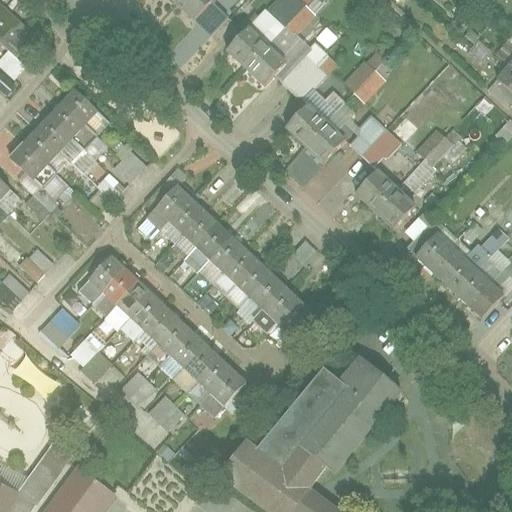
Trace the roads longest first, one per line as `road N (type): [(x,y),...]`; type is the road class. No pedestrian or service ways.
road 1 (residential): [(216,119),(471,368)]
road 2 (residential): [(216,119),(23,322)]
road 3 (unknown): [(117,227),(246,351)]
road 4 (residential): [(96,13),(216,119)]
road 5 (residential): [(0,128),(96,13)]
